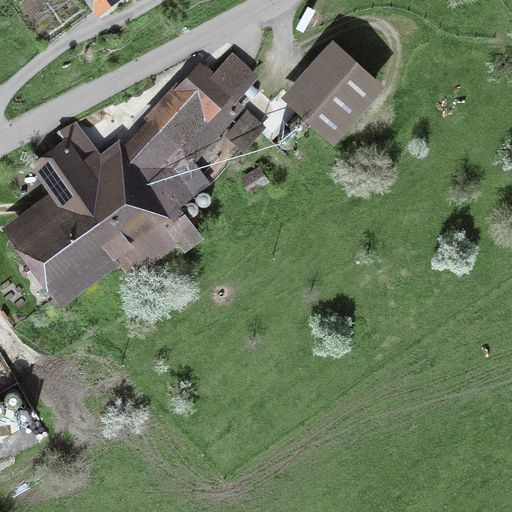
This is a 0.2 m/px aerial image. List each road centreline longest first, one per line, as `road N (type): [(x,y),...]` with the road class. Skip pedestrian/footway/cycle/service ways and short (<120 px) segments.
road 1 (unclassified): [(0,147),(287,0)]
road 2 (track): [(511,63),(489,47),(351,21),(287,68)]
